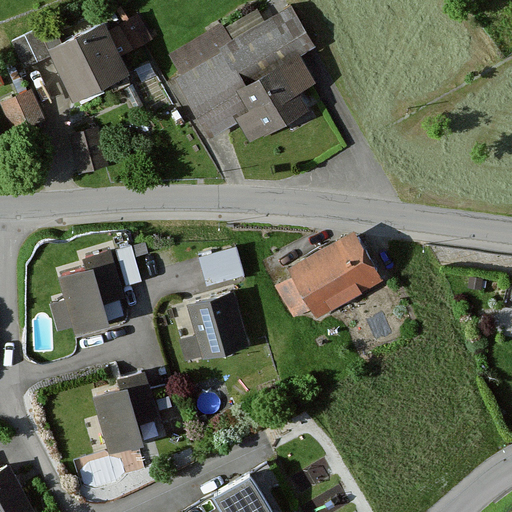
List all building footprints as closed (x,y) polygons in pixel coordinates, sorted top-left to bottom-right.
[(138,40),(153,32),(139,8),(124,16),(138,40)] [(222,20),(161,52),(208,141),(239,125),(250,146),(311,114),(299,91),(314,83),(300,56),(311,50),(290,10),(233,40),(222,20)] [(42,25),(19,35),(29,59),(53,50),(42,25)] [(109,25),(53,50),(75,100),(131,75),(109,25)] [(0,93),(0,97),(17,129),(48,111),(30,78),(0,93)] [(100,117),(71,122),(78,166),(108,160),(100,117)] [(357,230),(288,268),(314,316),(384,278),(357,230)] [(135,249),(119,253),(128,288),(144,284),(135,249)] [(86,271),(64,276),(78,330),(112,321),(107,303),(125,298),(112,250),(83,257),(86,271)] [(236,251),(199,261),(207,290),(244,280),(236,251)] [(189,307),(205,362),(253,348),(237,293),(189,307)] [(123,389),(98,395),(112,448),(146,439),(140,417),(161,412),(150,369),(120,377),(123,389)] [(15,467),(0,474),(0,511),(38,511),(39,511),(15,467)] [(275,511),(255,475),(217,497),(226,511),(275,511)]
